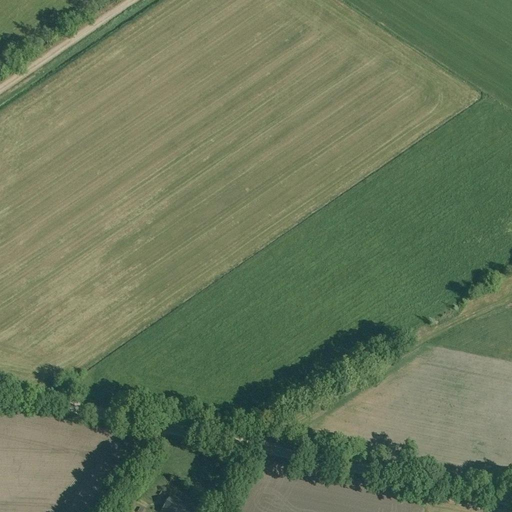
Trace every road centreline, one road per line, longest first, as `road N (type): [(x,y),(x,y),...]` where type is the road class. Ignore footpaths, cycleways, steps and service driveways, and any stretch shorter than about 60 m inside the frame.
road 1 (unclassified): [(511,494),(0,392)]
road 2 (track): [(134,0),(0,89)]
